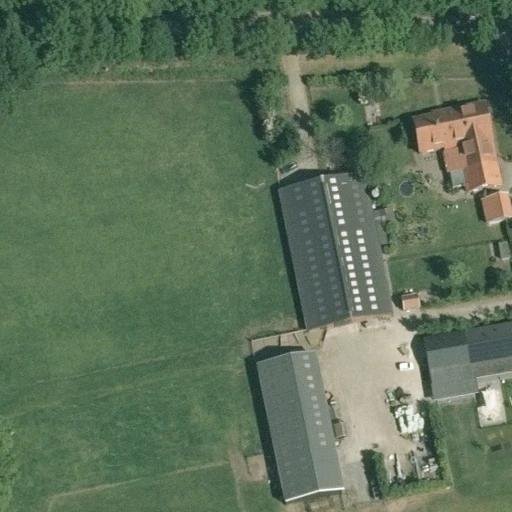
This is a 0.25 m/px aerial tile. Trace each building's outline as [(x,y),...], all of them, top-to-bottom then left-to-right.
[(495,166),(490,144),(491,144),(484,105),(448,112),(455,151),(458,151),(463,173),(449,176),(452,190),(466,188),(467,195),(500,188),(496,166),(495,166)] [(444,150),(444,153),(455,151),(448,112),(432,115),(432,118),(412,122),(419,155),(444,150)] [(391,317),(363,177),(280,193),(308,333),(391,317)] [(493,227),(511,223),(511,196),(489,201),(493,227)] [(511,330),(464,338),(470,370),(511,363),(511,330)] [(282,362),(280,343),(261,344),(262,364),(282,362)] [(420,389),(433,386),(427,364),(414,367),(420,389)] [(335,454),(323,396),(265,407),(277,466),(335,454)]
